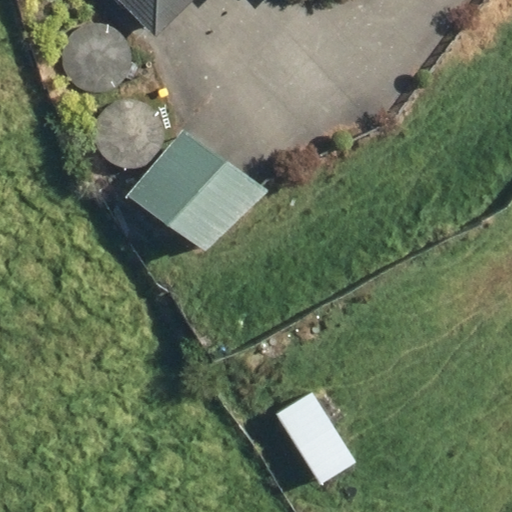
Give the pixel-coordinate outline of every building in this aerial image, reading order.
[(113,0),(150,37),(187,0),(113,0)] [(63,51),(62,57),(63,63),(64,69),(66,74),(69,79),(73,84),(78,88),(83,91),(89,93),(95,93),(101,93),(107,92),(113,90),(118,87),(122,83),(126,78),(129,73),(131,67),(132,61),(132,55),(130,49),(128,43),(125,38),(121,33),(116,30),(111,27),(105,25),(99,24),(93,24),(87,25),(82,27),(76,31),(72,35),(68,39),(65,45),(63,51)] [(95,127),(94,133),(94,139),(95,145),(98,151),(101,156),(105,161),(110,164),(115,167),(121,169),(127,170),(133,170),(139,169),(144,167),(150,163),(154,159),(158,155),(161,149),(163,143),(164,137),(164,131),(162,125),(160,120),(157,115),(153,110),(148,106),(143,103),(137,101),(131,100),(125,101),(119,102),(113,104),(108,107),(104,111),(100,116),(97,121),(95,127)] [(182,131),(122,196),(196,264),(256,199),(182,131)] [(307,388),(271,409),(313,479),(349,458),(307,388)]
